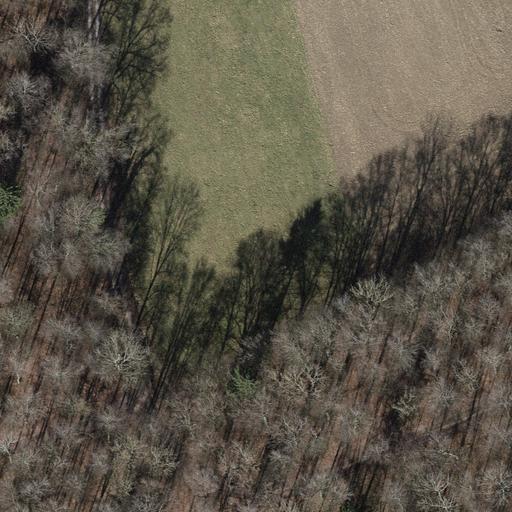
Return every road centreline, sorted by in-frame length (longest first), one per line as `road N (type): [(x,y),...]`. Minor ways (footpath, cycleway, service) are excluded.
road 1 (track): [(511,387),(409,451),(271,490),(211,481),(164,435),(153,405),(103,96),(104,0)]
road 2 (track): [(153,405),(0,443)]
